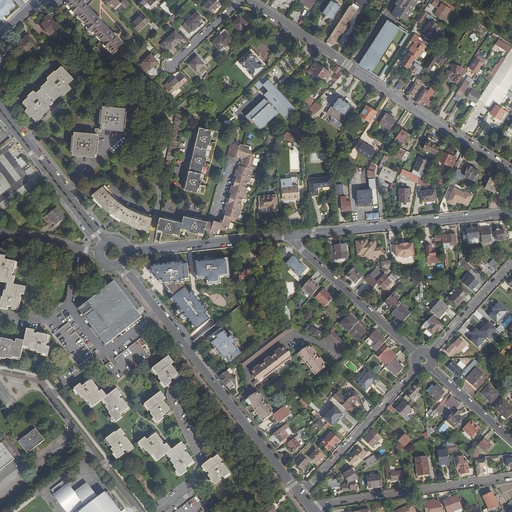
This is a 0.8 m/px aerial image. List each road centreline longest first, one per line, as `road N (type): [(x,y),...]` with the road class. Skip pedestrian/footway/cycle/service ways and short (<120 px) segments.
road 1 (residential): [(511,172),(248,0)]
road 2 (tertiary): [(121,262),(303,497)]
road 3 (residential): [(290,234),(511,211)]
road 4 (residential): [(0,373),(41,381),(142,511)]
road 5 (residential): [(314,511),(511,478)]
road 6 (residential): [(416,354),(290,234)]
road 7 (residential): [(303,497),(417,367)]
road 8 (tertiary): [(0,114),(100,246)]
road 9 (residential): [(211,217),(164,210),(178,190),(192,129)]
road 10 (residential): [(429,353),(511,262)]
